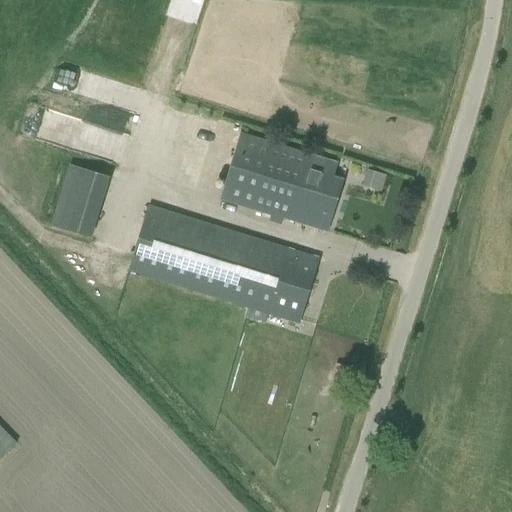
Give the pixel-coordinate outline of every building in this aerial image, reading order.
[(194,22),(200,0),(171,0),(167,14),(194,22)] [(282,223),(283,219),(327,233),(343,181),(333,178),(337,164),(240,134),(221,200),(268,214),(267,218),(282,223)] [(84,238),(105,176),(66,163),(45,225),(84,238)] [(363,169),(359,186),(380,191),(384,175),(363,169)] [(128,272),(298,324),(318,260),(148,207),(128,272)] [(0,460),(16,445),(0,429),(0,460)]
